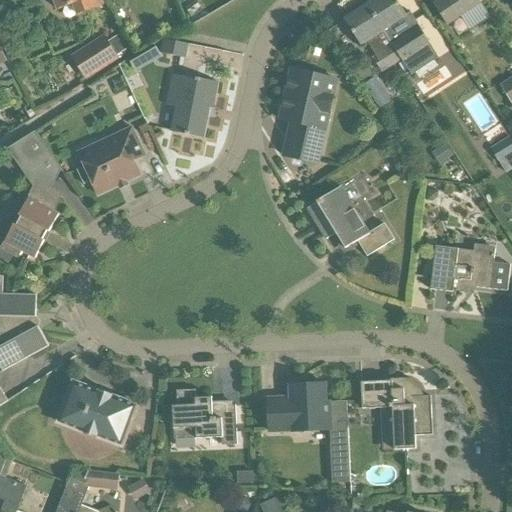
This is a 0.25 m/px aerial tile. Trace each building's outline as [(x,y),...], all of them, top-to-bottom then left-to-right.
[(54,0),(59,11),(74,6),(79,17),(109,6),(105,0),(54,0)] [(385,32),(402,60),(404,63),(413,77),(439,60),(420,29),(415,32),(406,19),(408,18),(396,0),(379,0),(369,7),(385,32)] [(430,0),(448,26),(482,4),(478,0),(430,0)] [(203,11),(196,1),(186,7),(193,17),(203,11)] [(385,32),(369,7),(345,21),(362,47),(368,43),(377,57),(374,59),(382,73),(402,60),(385,32)] [(149,33),(139,34),(139,44),(150,44),(149,33)] [(70,60),(85,85),(119,64),(105,40),(70,60)] [(164,40),(164,41),(161,54),(186,60),(189,45),(164,40)] [(157,48),(143,56),(149,66),(163,58),(157,48)] [(356,71),(363,82),(373,75),(367,64),(356,71)] [(285,157),(318,165),(338,81),(292,71),(281,121),(293,123),(285,157)] [(125,76),(113,82),(118,92),(130,86),(125,76)] [(197,80),(174,76),(168,107),(177,109),(172,133),(204,139),(210,109),(214,109),(219,84),(197,79),(197,80)] [(511,81),(502,88),(511,103),(511,81)] [(380,109),(391,102),(384,90),(373,97),(380,109)] [(93,183),(99,196),(141,177),(134,162),(146,156),(133,129),(79,154),(86,168),(78,171),(85,186),(93,183)] [(52,156),(35,132),(12,147),(29,171),(52,156)] [(492,151),(502,164),(511,156),(511,141),(509,138),(492,151)] [(447,145),(432,154),(439,165),(454,156),(447,145)] [(54,209),(61,196),(39,185),(30,200),(29,200),(20,217),(22,218),(17,227),(15,226),(6,243),(7,244),(4,249),(18,257),(21,251),(36,259),(46,242),(44,241),(48,232),(50,233),(60,216),(52,212),(54,209)] [(318,204),(308,210),(327,241),(337,235),(346,250),(359,242),(368,258),(395,241),(385,225),(370,234),(342,188),(317,203),(318,204)] [(438,191),(428,190),(427,200),(432,201),(437,197),(438,191)] [(470,292),(475,288),(508,292),(511,266),(495,264),(496,251),(496,248),(476,246),(475,253),(459,251),(459,250),(437,248),(432,291),(454,293),(454,291),(470,293),(470,292)] [(0,295),(0,366),(3,372),(50,348),(39,328),(36,329),(33,319),(37,319),(37,296),(0,295)] [(393,382),(363,383),(362,383),(363,410),(390,408),(390,409),(393,409),(395,451),(417,450),(416,437),(433,436),(432,397),(421,398),(421,395),(420,394),(420,393),(419,390),(417,388),(416,387),(415,386),(413,385),(410,384),(409,383),(406,383),(405,383),(404,382),(393,383),(393,382)] [(61,425),(82,432),(81,434),(83,434),(98,440),(100,441),(101,439),(121,447),(123,448),(124,446),(138,409),(139,407),(137,406),(116,398),(116,397),(97,390),(97,391),(76,384),(74,383),(73,385),(74,385),(60,422),(59,424),(61,425)] [(332,431),(335,485),(351,484),(347,402),(327,404),(326,385),(291,387),(292,399),(269,400),(270,433),(293,432),(293,433),(332,431)] [(0,408),(9,402),(0,387),(0,408)] [(238,446),(236,406),(213,407),(212,398),(197,399),(196,391),(178,392),(178,407),(173,407),(174,430),(197,429),(197,440),(222,439),(223,447),(238,446)] [(8,462),(0,481),(0,499),(6,502),(2,511),(18,511),(28,488),(7,479),(13,464),(8,462)] [(74,470),(57,511),(80,511),(90,488),(121,492),(123,477),(91,473),(90,476),(74,470)] [(238,485),(254,484),(254,472),(237,473),(238,485)] [(133,489),(134,492),(138,498),(151,492),(146,483),(133,489)] [(235,505),(238,511),(240,511),(246,511),(249,511),(251,506),(248,499),(243,497),(237,499),(235,505)] [(282,511),(277,498),(260,505),(263,511),(282,511)]
